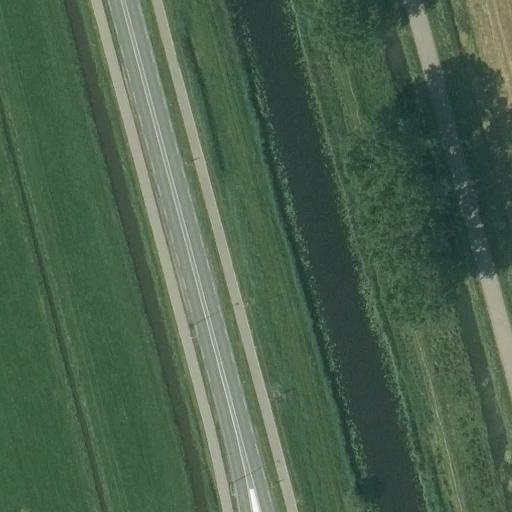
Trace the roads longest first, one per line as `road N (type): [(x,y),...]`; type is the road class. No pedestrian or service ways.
road 1 (primary): [(257,511),(121,0)]
road 2 (unclassified): [(511,370),(414,0)]
